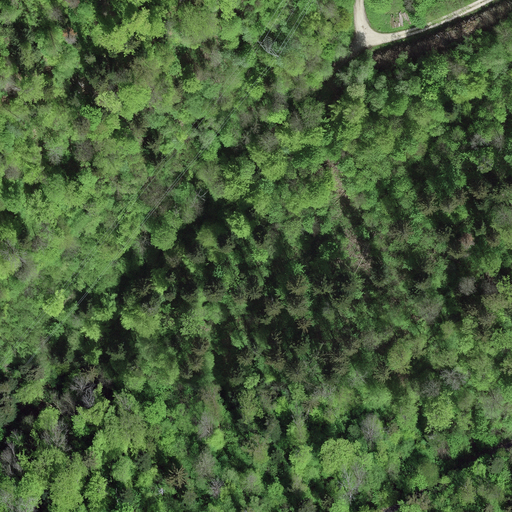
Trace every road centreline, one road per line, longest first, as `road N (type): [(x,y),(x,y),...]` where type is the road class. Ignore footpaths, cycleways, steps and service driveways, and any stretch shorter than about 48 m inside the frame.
road 1 (track): [(374,32),(136,265),(110,304)]
road 2 (track): [(234,166),(219,133),(221,111),(260,40)]
